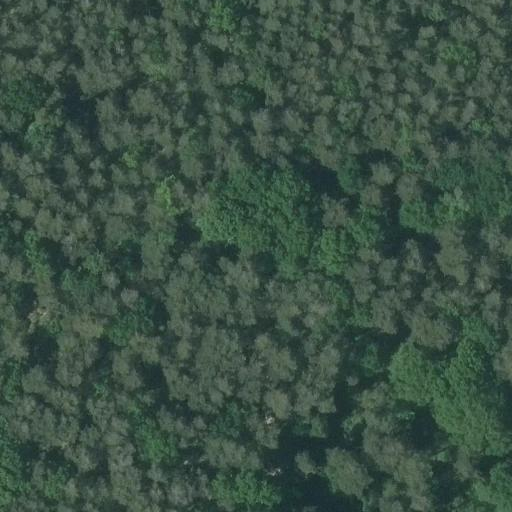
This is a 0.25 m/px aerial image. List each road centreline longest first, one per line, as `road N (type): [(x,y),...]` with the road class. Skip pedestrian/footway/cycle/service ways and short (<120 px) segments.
road 1 (track): [(262,511),(209,0)]
road 2 (track): [(0,447),(258,479)]
